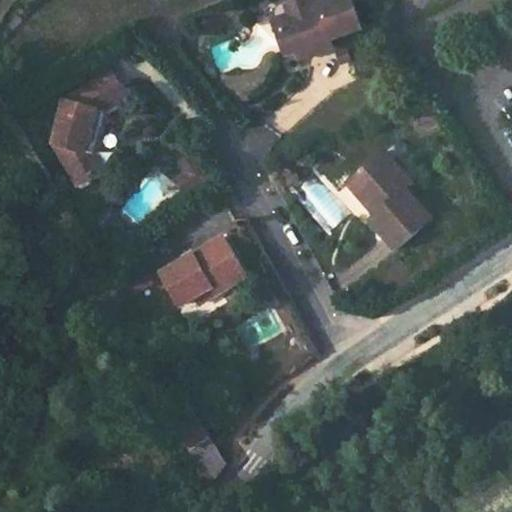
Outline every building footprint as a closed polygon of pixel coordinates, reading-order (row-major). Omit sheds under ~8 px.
[(281,31),(292,56),(308,50),(310,57),(339,45),(336,38),(367,25),(356,0),(329,0),(317,5),(314,0),(300,0),(289,5),(293,15),(297,24),(281,31)] [(293,15),(278,21),(281,31),(297,24),(293,15)] [(57,145),(82,186),(102,174),(91,155),(96,128),(103,129),(106,112),(128,98),(112,73),(65,102),(57,145)] [(103,129),(96,128),(91,155),(102,174),(108,170),(98,153),(103,129)] [(411,181),(382,151),(348,184),(377,214),(372,219),(401,250),(436,216),(406,186),(411,181)] [(209,177),(195,153),(184,159),(191,171),(179,178),(187,190),(209,177)] [(228,238),(165,273),(183,306),(199,298),(216,288),(221,296),(251,279),(228,238)] [(143,265),(118,281),(127,295),(152,280),(143,265)] [(221,296),(216,288),(199,298),(203,306),(221,296)] [(181,448),(215,478),(232,458),(198,429),(181,448)]
